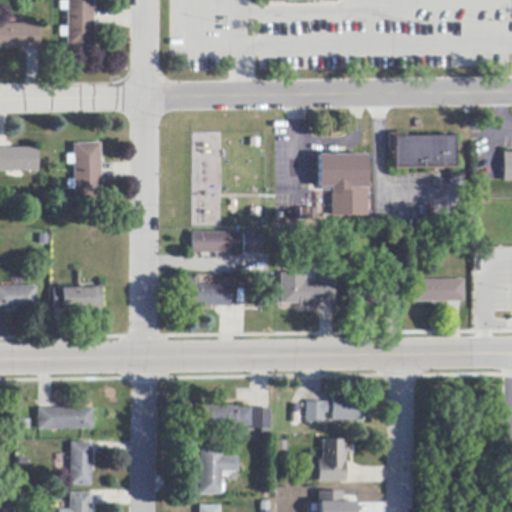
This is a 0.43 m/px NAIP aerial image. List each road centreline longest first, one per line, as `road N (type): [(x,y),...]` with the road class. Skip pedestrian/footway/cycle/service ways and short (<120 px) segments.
road 1 (residential): [(511,93),(0,100)]
road 2 (residential): [(140,511),(145,0)]
road 3 (tertiary): [(480,353),(0,360)]
road 4 (residential): [(396,511),(396,354)]
